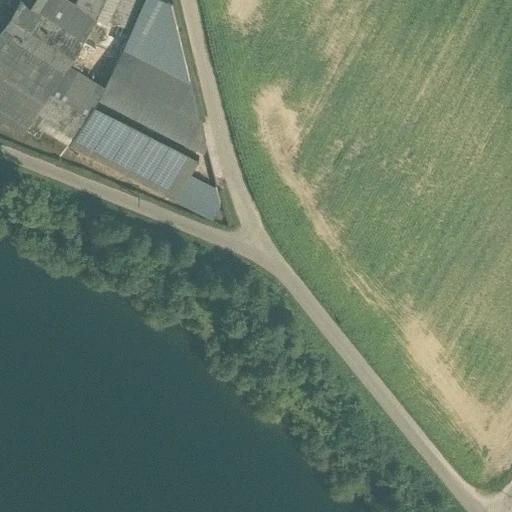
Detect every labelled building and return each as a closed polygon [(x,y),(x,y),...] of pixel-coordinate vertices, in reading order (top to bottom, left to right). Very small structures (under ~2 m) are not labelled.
[(84,39),(38,9),(22,0),(19,0),(1,28),(65,69),(70,61),(84,39)] [(22,0),(38,9),(44,0),(22,0)] [(75,2),(71,0),(44,0),(38,9),(84,39),(96,47),(116,0),(97,0),(95,4),(92,7),(90,13),(75,2)] [(116,0),(96,47),(84,39),(70,61),(106,83),(107,84),(124,46),(143,0),(116,0)] [(76,0),(75,2),(90,13),(92,7),(95,4),(97,0),(76,0)] [(190,80),(124,46),(107,84),(106,83),(100,94),(206,144),(190,80)] [(47,96),(0,65),(0,117),(24,133),(32,121),(47,96)] [(89,113),(52,89),(47,96),(32,121),(70,145),(89,113)] [(199,157),(94,103),(89,113),(70,145),(174,198),(199,157)]
